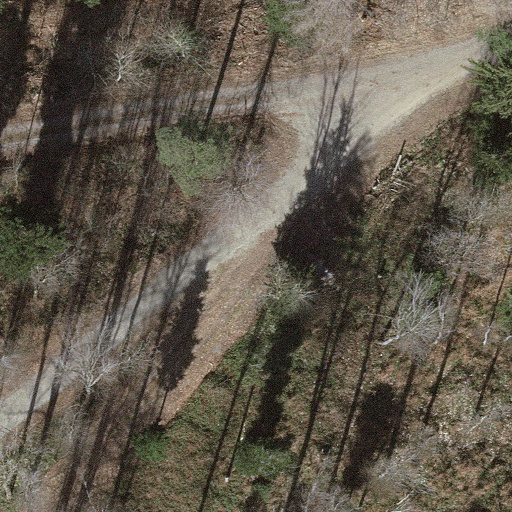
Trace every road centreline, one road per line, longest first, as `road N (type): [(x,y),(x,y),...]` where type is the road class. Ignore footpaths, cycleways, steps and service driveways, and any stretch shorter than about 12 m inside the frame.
road 1 (track): [(391,80),(251,226),(59,382),(0,420)]
road 2 (track): [(391,80),(0,138)]
road 3 (track): [(251,226),(203,318),(56,511)]
road 4 (track): [(511,34),(391,80)]
